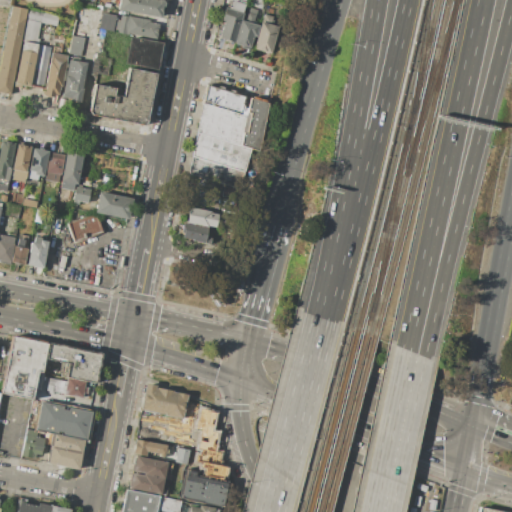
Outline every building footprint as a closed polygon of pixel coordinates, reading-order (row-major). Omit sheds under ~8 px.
[(119,0),(163,0),(160,18),(118,10),(119,0)] [(250,0),(263,0),(261,9),(258,8),(249,6),(250,0)] [(245,4),(234,43),(219,38),(224,22),(221,21),(225,8),(230,10),(233,1),(245,4)] [(0,62),(12,6),(27,9),(10,94),(0,92),(0,62)] [(249,6),(258,8),(256,15),(248,12),(249,6)] [(26,20),(28,10),(58,16),(56,26),(41,23),(26,20)] [(241,20),(244,21),(246,12),(248,12),(256,15),(257,15),(255,24),(259,25),(256,37),(253,36),(250,48),(235,44),(241,20)] [(101,13),(116,15),(112,31),(98,28),(101,13)] [(261,22),(263,22),(265,14),(275,17),(272,25),(278,27),(271,54),(253,49),(261,22)] [(120,15),(150,20),(149,21),(159,23),(156,39),(117,32),(118,30),(114,30),(116,19),(120,19),(120,15)] [(22,41),(26,20),(41,23),(37,43),(22,41)] [(71,35),(83,37),(80,55),(68,53),(71,35)] [(129,35),(161,42),(155,71),(123,64),(129,35)] [(22,41),(37,43),(38,44),(29,87),(23,85),(23,87),(13,85),(22,41)] [(38,44),(50,46),(42,89),(29,87),(38,44)] [(52,46),(61,48),(60,54),(67,56),(59,96),(54,95),(54,97),(43,95),(46,82),(45,82),(52,46)] [(93,52),(101,53),(100,57),(110,59),(107,75),(97,73),(97,77),(89,76),(93,52)] [(67,60),(87,63),(79,105),(65,102),(65,99),(60,98),(67,60)] [(155,73),(146,125),(87,115),(93,83),(115,87),(114,94),(122,96),(127,68),(155,73)] [(206,85),(216,88),(217,86),(224,88),(224,90),(228,91),(228,89),(235,91),(235,93),(244,96),(242,104),(244,105),(241,113),(203,101),(206,85)] [(249,98),(253,99),(254,97),(266,100),(265,103),(267,103),(260,150),(252,148),(240,145),(245,115),(249,98)] [(202,103),(245,115),(240,145),(196,133),(202,103)] [(196,133),(240,145),(252,148),(244,170),(191,156),(196,133)] [(0,145),(1,141),(14,143),(9,168),(11,168),(6,192),(0,190),(0,145)] [(17,144),(31,147),(26,171),(27,171),(24,182),(10,179),(12,170),(11,170),(17,144)] [(32,148),(47,151),(42,177),(37,176),(36,180),(27,178),(28,174),(27,173),(32,148)] [(65,151),(82,155),(77,185),(74,184),(73,188),(63,186),(63,182),(59,181),(65,151)] [(63,159),(60,175),(45,172),(47,161),(50,162),(50,157),(51,153),(63,155),(63,159)] [(191,156),(244,170),(240,187),(187,173),(191,156)] [(103,173),(113,174),(111,181),(101,179),(103,173)] [(75,186),(90,190),(87,203),(79,201),(78,204),(71,202),(75,186)] [(99,191),(132,198),(128,220),(95,213),(99,191)] [(188,207),(217,212),(215,229),(206,227),(185,223),(188,207)] [(65,223),(94,213),(100,232),(72,242),(65,223)] [(182,223),(185,223),(206,227),(205,237),(210,238),(208,244),(180,238),(182,231),(180,230),(182,223)] [(0,234),(14,238),(9,264),(0,262),(0,234)] [(30,242),(32,243),(33,236),(40,238),(40,240),(47,242),(42,267),(26,264),(30,242)] [(27,249),(24,265),(10,262),(14,246),(16,247),(17,238),(25,240),(23,248),(27,249)] [(12,337),(1,394),(32,400),(37,373),(41,373),(47,344),(12,337)] [(47,343),(101,354),(95,383),(85,381),(67,378),(63,377),(66,363),(44,359),(47,343)] [(67,378),(85,381),(84,386),(88,387),(87,394),(83,393),(82,398),(50,392),(45,391),(48,378),(53,379),(66,382),(67,378)] [(141,410),(182,418),(187,394),(145,386),(141,410)] [(36,394),(49,397),(47,402),(35,400),(36,394)] [(87,412),(83,437),(33,428),(37,404),(87,412)] [(198,406),(193,429),(197,429),(190,461),(196,463),(195,471),(185,469),(179,497),(219,506),(228,464),(221,463),(224,450),(215,449),(219,432),(211,430),(214,413),(204,410),(205,408),(198,406)] [(140,413),(136,434),(153,437),(157,416),(140,413)] [(26,429),(36,431),(35,436),(44,438),(42,443),(40,454),(34,453),(33,458),(21,456),(26,429)] [(45,432),(53,433),(51,445),(42,443),(44,438),(45,432)] [(53,433),(84,440),(77,470),(46,463),(51,445),(53,433)] [(136,439),(166,445),(164,457),(158,456),(158,454),(146,452),(145,456),(133,454),(136,439)] [(177,448),(189,450),(186,464),(174,462),(175,456),(173,455),(174,452),(176,452),(177,448)] [(135,456),(167,462),(161,494),(128,488),(135,456)] [(120,511),(125,490),(159,496),(155,511),(120,511)] [(161,497),(180,501),(178,511),(159,508),(161,497)] [(16,511),(18,501),(37,506),(38,503),(70,510),(69,511),(16,511)]
